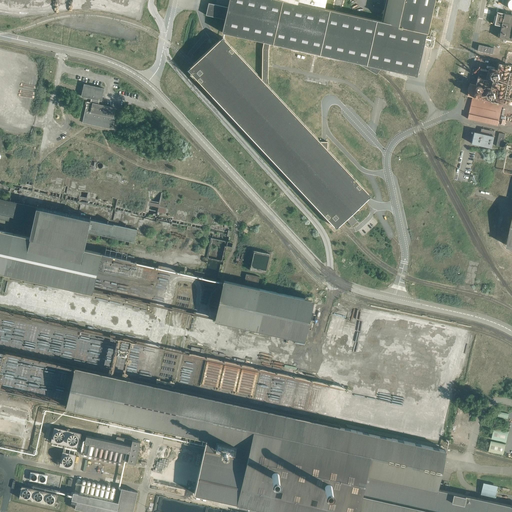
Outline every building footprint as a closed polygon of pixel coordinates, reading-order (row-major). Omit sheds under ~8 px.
[(385,0),(381,21),(355,15),(324,8),(286,0),(228,0),(227,7),(208,3),(206,15),(225,19),(222,32),(263,42),(269,43),(355,62),(376,74),(378,71),(381,68),(416,76),(433,0),(385,0)] [(286,0),(324,8),(324,6),(325,0),(286,0)] [(511,15),(497,12),(494,25),(501,26),(499,38),(511,40),(511,15)] [(191,66),(187,70),(189,71),(197,80),(205,89),(212,96),(223,107),(258,145),(282,171),(311,202),(335,228),(340,224),(348,216),(360,205),(371,195),(364,188),(354,177),(342,165),(331,153),(327,149),(327,142),(326,142),(321,141),(320,141),(302,122),(292,111),(284,102),(272,90),(268,85),(268,83),(268,81),(268,79),(268,73),(268,67),(268,61),(268,55),(268,49),(269,43),(263,42),(263,43),(262,49),(262,55),(262,61),(262,66),(262,73),(262,74),(262,79),(258,75),(250,66),(243,59),(238,54),(234,49),(224,38),(222,37),(219,39),(218,41),(216,43),(209,49),(195,62),(191,66)] [(478,45),(477,51),(492,54),(493,48),(478,45)] [(23,90),(26,74),(17,72),(17,74),(12,73),(11,79),(16,80),(14,88),(23,90)] [(477,78),(476,84),(484,86),(488,87),(490,81),(485,80),(477,78)] [(87,102),(82,122),(112,129),(115,117),(113,117),(115,108),(98,104),(99,100),(101,101),(104,88),(84,84),(81,96),(91,98),(90,102),(87,102)] [(484,86),(476,84),(473,97),(472,97),(467,118),(497,125),(502,103),(481,99),(484,86)] [(493,136),(473,132),(471,143),(491,148),(493,136)] [(499,133),(496,146),(502,147),(503,142),(503,139),(504,134),(502,133),(501,133),(499,133)] [(0,219),(10,221),(11,217),(13,217),(33,222),(29,237),(84,249),(86,241),(86,240),(86,238),(96,240),(97,234),(101,235),(132,242),(134,243),(136,234),(137,230),(45,209),(0,199),(0,219)] [(152,206),(151,210),(157,212),(160,203),(151,200),(149,205),(152,206)] [(156,219),(144,216),(143,221),(155,224),(156,219)] [(213,258),(221,260),(222,258),(224,251),(222,250),(224,247),(221,244),(225,245),(226,241),(211,238),(210,241),(214,241),(214,242),(215,243),(222,248),(217,247),(217,249),(220,251),(218,255),(212,253),(211,257),(213,258)] [(249,283),(257,285),(259,277),(250,274),(247,273),(247,274),(246,274),(245,278),(245,279),(244,282),(246,283),(249,284),(249,283)] [(265,290),(233,283),(223,281),(214,319),(304,340),(313,301),(265,290),(266,289),(267,289),(267,287),(264,287),(264,289),(265,289),(265,290)] [(75,367),(66,407),(71,408),(160,428),(166,429),(189,434),(205,438),(203,447),(202,452),(195,484),(194,490),(193,493),(237,503),(263,509),(266,510),(265,511),(511,511),(511,505),(436,489),(438,480),(443,457),(444,456),(444,454),(445,450),(443,449),(427,446),(425,445),(410,442),(408,442),(403,440),(392,438),(390,438),(366,432),(364,432),(355,430),(355,428),(348,427),(348,428),(339,426),(337,426),(313,420),(311,420),(287,415),(285,414),(284,414),(284,413),(279,412),(278,413),(270,411),(267,410),(261,409),(257,408),(252,407),(250,406),(234,403),(232,402),(216,399),(214,398),(208,397),(199,395),(197,394),(181,391),(180,391),(155,385),(155,386),(151,385),(151,384),(75,367)] [(28,411),(0,405),(0,411),(26,417),(28,411)] [(0,431),(7,433),(10,422),(0,419),(0,431)] [(81,433),(54,427),(51,441),(78,447),(81,433)] [(506,442),(508,431),(494,428),(491,439),(506,442)] [(117,437),(116,442),(86,435),(85,441),(85,442),(129,452),(127,462),(135,464),(140,442),(117,437)] [(503,455),(506,444),(491,441),(489,451),(503,455)] [(45,445),(43,460),(56,462),(58,447),(45,445)] [(76,454),(62,451),(59,466),(73,469),(76,454)] [(102,475),(105,465),(85,461),(82,471),(102,475)] [(129,464),(125,481),(134,483),(137,466),(129,464)] [(38,473),(30,471),(28,480),(36,481),(38,473)] [(48,475),(39,473),(37,482),(46,483),(48,475)] [(58,494),(22,486),(19,498),(55,506),(56,502),(57,502),(56,507),(59,507),(60,501),(56,501),(58,494)] [(118,502),(73,492),(72,499),(77,500),(75,508),(92,511),(132,511),(137,491),(121,488),(118,502)]
